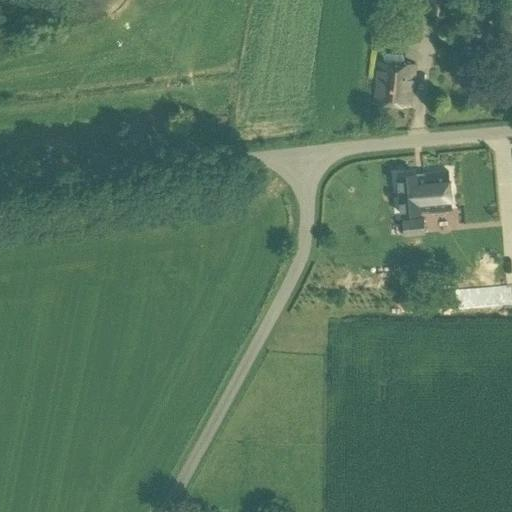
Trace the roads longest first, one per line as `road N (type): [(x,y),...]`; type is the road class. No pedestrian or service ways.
road 1 (unclassified): [(170,511),(289,291),(305,215),(292,164)]
road 2 (unclassified): [(292,164),(0,205)]
road 3 (unclassified): [(511,139),(292,164)]
